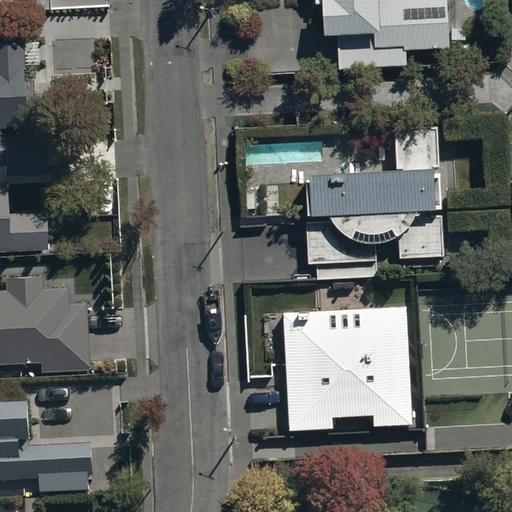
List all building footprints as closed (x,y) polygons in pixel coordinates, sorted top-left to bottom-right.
[(0,0),(1,13),(52,12),(51,0),(0,0)] [(316,0),(317,5),(325,5),(326,38),(338,36),(341,70),(408,67),(407,51),(451,49),(448,0),(316,0)] [(0,130),(27,129),(24,43),(0,43),(0,130)] [(396,129),(397,167),(312,173),(313,182),(308,182),(310,267),(318,267),(319,281),(379,280),(378,244),(379,244),(380,244),(381,244),(382,244),(383,244),(383,243),(384,243),(385,243),(386,243),(387,243),(387,242),(388,242),(389,242),(390,242),(390,241),(391,241),(392,241),(393,240),(394,240),(395,239),(396,239),(397,238),(398,238),(399,237),(400,237),(401,260),(446,258),(442,174),(437,174),(436,168),(441,168),(439,128),(396,129)] [(0,135),(0,166),(5,166),(6,176),(49,174),(48,133),(0,135)] [(0,251),(49,250),(48,212),(9,214),(7,183),(0,183),(0,251)] [(0,364),(43,363),(44,372),(90,370),(87,304),(68,305),(67,290),(42,292),(42,279),(7,281),(7,292),(0,292),(0,364)] [(409,308),(285,314),(291,432),(335,430),(335,419),(374,417),(375,428),(415,426),(409,308)] [(31,407),(0,408),(0,484),(42,483),(43,496),(91,494),(90,481),(95,480),(94,449),(32,451),(31,407)]
